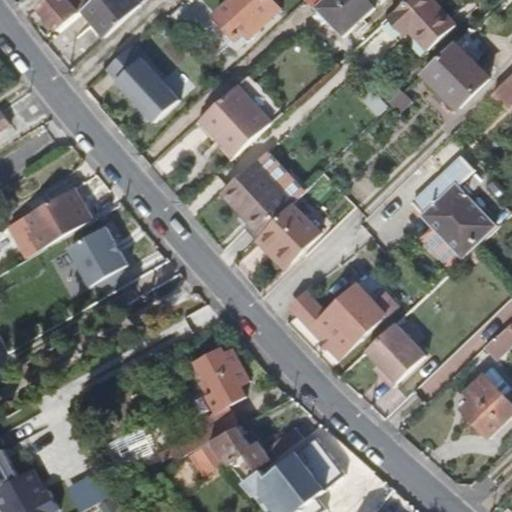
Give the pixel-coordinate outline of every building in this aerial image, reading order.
[(86,11),(99,0),(51,0),(40,10),(60,34),(86,11)] [(109,39),(146,5),(141,0),(99,0),(86,11),(109,39)] [(261,33),(283,12),(272,0),(236,0),(217,18),(239,42),(255,28),(261,33)] [(340,41),(372,12),(361,0),(327,0),(315,11),(340,41)] [(456,29),(429,0),(411,0),(381,28),(396,44),(410,33),(429,53),(456,29)] [(494,80),(458,43),(428,73),(464,110),(494,80)] [(135,51),(110,73),(157,126),(182,103),(135,51)] [(509,110),(511,107),(511,81),(497,97),(509,110)] [(395,105),(407,93),(399,84),(387,96),(395,105)] [(393,107),(371,86),(361,97),(382,117),(393,107)] [(269,127),(237,90),(201,124),(232,160),(269,127)] [(405,115),(417,104),(407,93),(395,105),(405,115)] [(0,111),(0,131),(12,126),(4,109),(0,111)] [(308,195),(266,152),(226,191),(248,213),(245,216),(264,236),(296,206),(308,195)] [(101,216),(83,185),(32,214),(51,246),(101,216)] [(248,213),(226,191),(221,193),(245,216),(248,213)] [(466,257),(434,222),(453,204),(441,191),(389,238),(403,253),(395,259),(426,293),(466,257)] [(295,266),(325,235),(296,206),(264,236),(266,238),(268,239),(295,266)] [(107,296),(133,282),(125,269),(131,266),(123,251),(121,253),(116,244),(118,243),(109,227),(72,248),(94,287),(99,284),(107,296)] [(7,235),(0,238),(0,253),(0,254),(14,246),(7,235)] [(295,266),(268,239),(261,246),(288,273),(295,266)] [(342,362),(400,310),(388,297),(378,306),(361,288),(331,315),(310,293),(298,303),(298,314),(342,362)] [(489,340),(511,322),(504,312),(481,329),(489,340)] [(397,389),(430,358),(400,326),(371,353),(384,367),(390,374),(386,378),(397,389)] [(507,354),(511,348),(511,333),(509,331),(497,343),(507,354)] [(252,382),(235,351),(226,355),(223,349),(196,363),(200,372),(208,369),(219,392),(209,397),(217,414),(230,407),(248,398),(243,386),(252,382)] [(390,374),(384,367),(380,370),(386,378),(390,374)] [(511,401),(488,377),(469,396),(475,403),(466,412),(494,441),(511,423),(511,401)] [(241,427),(230,407),(217,414),(203,420),(208,430),(213,442),(239,428),(241,427)] [(276,453),(304,436),(299,425),(269,440),(276,453)] [(249,447),(239,428),(213,442),(223,455),(231,451),(234,455),(243,450),(249,462),(268,452),(261,440),(249,447)] [(178,461),(213,442),(208,430),(172,450),(178,461)] [(317,495),(345,475),(317,439),(263,471),(258,464),(239,475),(255,495),(262,490),(279,511),(321,511),(327,508),(317,495)] [(6,449),(2,451),(7,461),(12,459),(6,449)] [(0,487),(21,476),(12,459),(7,461),(2,451),(0,452),(0,487)] [(33,470),(26,474),(39,496),(45,493),(33,470)] [(0,500),(6,511),(55,511),(62,509),(51,490),(45,493),(39,496),(26,474),(21,476),(0,487),(0,500)]
